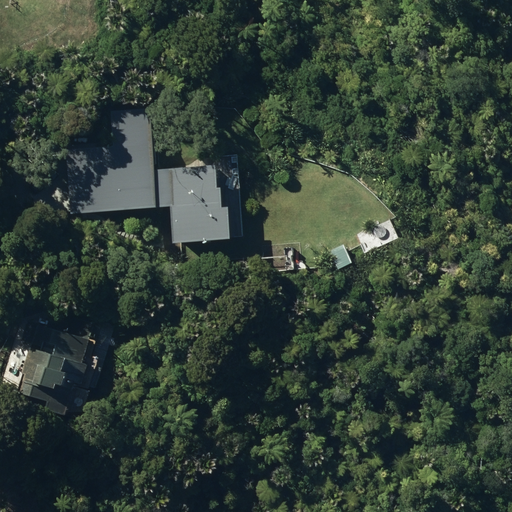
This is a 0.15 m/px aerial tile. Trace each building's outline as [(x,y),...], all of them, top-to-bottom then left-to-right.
[(52,0),(58,11),(82,0),(52,0)] [(330,159),(275,183),(284,203),(339,180),(330,159)] [(178,164),(181,232),(240,229),(239,204),(227,204),(226,202),(225,162),(178,164)] [(356,232),(366,254),(396,239),(386,218),(356,232)] [(30,316),(16,365),(12,377),(59,391),(57,397),(73,402),(81,376),(97,320),(77,315),(73,329),(30,316)] [(115,331),(135,340),(141,326),(120,318),(115,331)]
